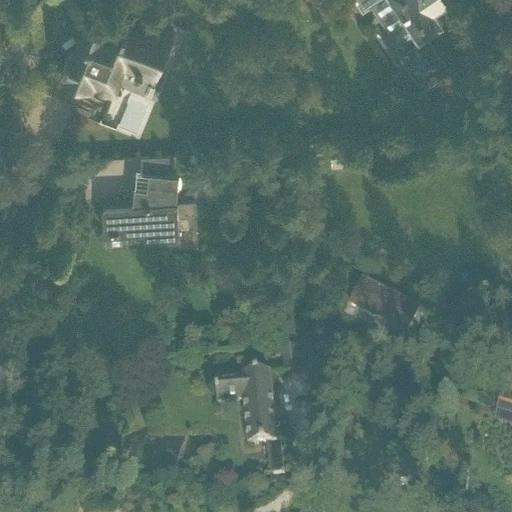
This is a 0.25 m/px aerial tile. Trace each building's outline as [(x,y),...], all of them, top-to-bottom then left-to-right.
[(263,0),(267,9),(288,0),(263,0)] [(356,0),(362,8),(374,0),(382,0),(414,47),(405,53),(423,80),(444,66),(422,34),(441,21),(433,9),(446,0),(356,0)] [(65,64),(62,72),(66,74),(68,78),(79,83),(83,81),(91,84),(112,93),(125,61),(156,74),(162,59),(166,61),(173,42),(169,41),(171,36),(151,27),(148,36),(117,23),(112,36),(104,33),(104,32),(87,25),(85,24),(74,51),(71,50),(68,58),(67,57),(64,64),(65,64)] [(497,144),(511,146),(511,145),(511,126),(498,126),(497,144)] [(325,143),(286,148),(288,165),(301,164),(299,153),(310,151),(311,158),(327,156),(325,143)] [(367,148),(331,154),(333,168),(369,162),(367,148)] [(266,190),(269,174),(253,171),(250,187),(266,190)] [(196,214),(195,200),(176,201),(179,174),(150,172),(148,188),(138,187),(137,205),(104,207),(104,206),(103,206),(104,234),(105,233),(105,228),(146,226),(146,234),(147,234),(147,233),(191,230),(190,215),(196,214)] [(225,172),(202,180),(209,199),(232,191),(225,172)] [(364,281),(351,306),(405,334),(418,308),(364,281)] [(330,345),(315,347),(317,372),(329,372),(330,345)] [(241,376),(234,377),(214,378),(216,403),(244,400),(248,445),(276,442),(281,442),(280,429),(275,429),(269,372),(241,375),(241,376)] [(511,416),(511,397),(503,395),(498,412),(511,416)]
